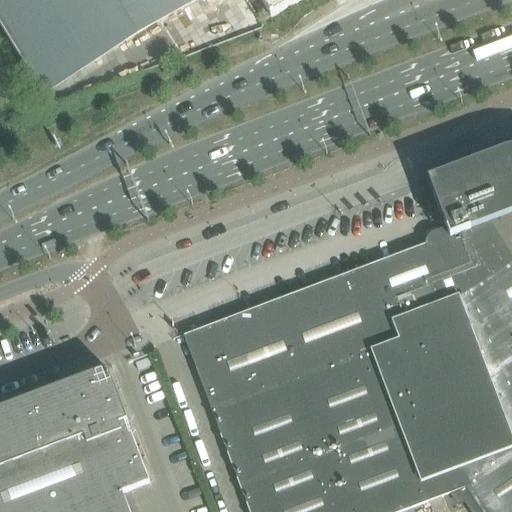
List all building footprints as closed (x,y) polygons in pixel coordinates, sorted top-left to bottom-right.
[(0,0),(0,27),(41,95),(197,0),(0,0)] [(259,0),(266,11),(289,0),(259,0)] [(511,150),(511,151),(505,153),(429,181),(445,224),(445,225),(449,238),(511,214),(511,223),(510,224),(510,230),(511,235),(511,150)] [(511,511),(511,235),(510,230),(510,224),(511,223),(511,214),(449,238),(362,271),(245,315),(184,338),(249,511),(407,511),(465,490),(479,511),(511,511)] [(129,511),(123,495),(150,485),(129,428),(107,371),(101,374),(102,374),(53,392),(51,388),(0,407),(0,511),(129,511)]
